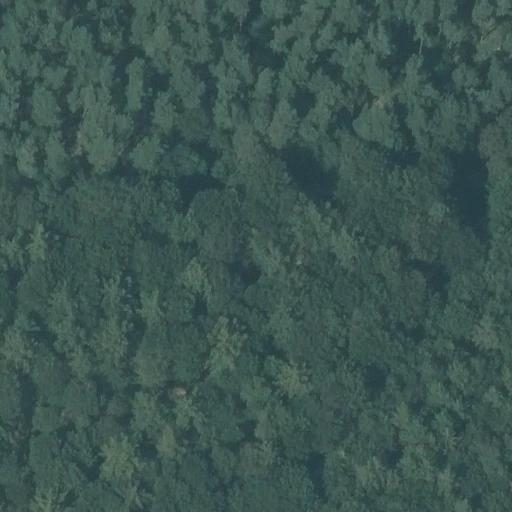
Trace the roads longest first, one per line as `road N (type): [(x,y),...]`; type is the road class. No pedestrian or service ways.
road 1 (track): [(511,177),(0,215)]
road 2 (track): [(288,511),(511,186)]
